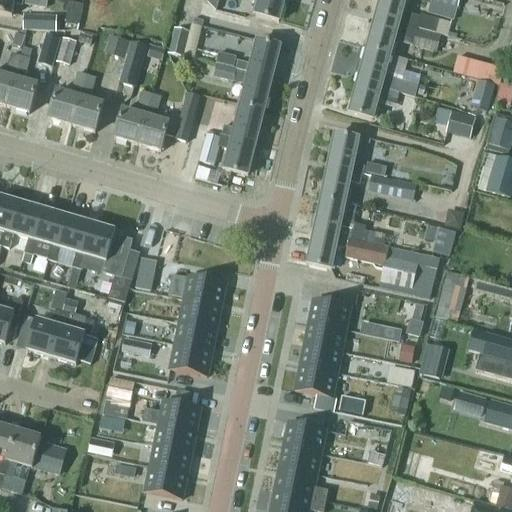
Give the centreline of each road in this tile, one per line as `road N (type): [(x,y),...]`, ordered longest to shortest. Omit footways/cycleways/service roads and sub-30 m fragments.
road 1 (residential): [(217,511),(274,224)]
road 2 (residential): [(274,224),(0,145)]
road 3 (residential): [(274,224),(333,0)]
